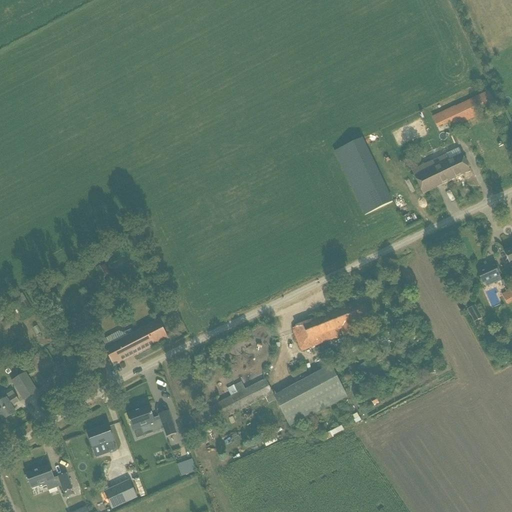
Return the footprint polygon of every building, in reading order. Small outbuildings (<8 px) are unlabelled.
[(444,114),(433,119),(438,128),(448,123),(450,128),(463,121),(496,106),(489,92),(444,114)] [(365,137),(335,150),(363,215),(393,203),(365,137)] [(470,172),(465,163),(463,157),(450,163),(447,157),(432,164),(432,163),(412,172),(418,185),(423,194),(470,172)] [(511,247),(503,252),(510,266),(510,265),(511,269),(511,247)] [(477,270),(483,284),(485,283),(487,288),(501,281),(503,284),(510,281),(508,275),(500,278),(494,265),(488,268),(486,266),(477,270)] [(511,288),(502,295),(506,302),(511,298),(511,288)] [(22,293),(17,296),(26,312),(32,309),(22,293)] [(292,328),(296,338),(301,351),(355,330),(352,324),(369,317),(366,310),(363,301),(292,328)] [(474,322),(482,318),(475,306),(467,310),(474,322)] [(387,320),(390,326),(400,322),(398,316),(387,320)] [(105,348),(106,350),(109,357),(113,365),(114,366),(167,338),(162,329),(159,322),(144,330),(131,337),(128,336),(105,348)] [(317,374),(288,389),(304,421),(333,405),(317,374)] [(29,378),(15,386),(23,399),(37,390),(29,378)] [(258,383),(191,417),(198,431),(266,398),(258,383)] [(19,402),(15,395),(13,392),(4,397),(2,393),(0,393),(0,415),(3,421),(15,413),(11,407),(19,402)] [(160,419),(155,421),(150,407),(127,415),(133,431),(141,428),(143,434),(152,431),(153,433),(164,429),(167,437),(176,434),(168,411),(159,415),(160,419)] [(87,433),(91,443),(93,448),(105,444),(108,452),(116,449),(113,441),(108,426),(87,433)] [(263,442),(266,448),(277,442),(274,437),(263,442)] [(192,459),(177,465),(182,477),(197,471),(192,459)] [(46,485),(45,483),(53,480),(48,466),(25,474),(26,476),(24,476),(27,483),(28,483),(30,488),(38,485),(39,488),(46,485)] [(125,471),(118,473),(121,483),(128,480),(125,471)] [(64,493),(72,490),(67,474),(58,477),(64,493)] [(137,499),(129,481),(104,492),(112,510),(137,499)]
